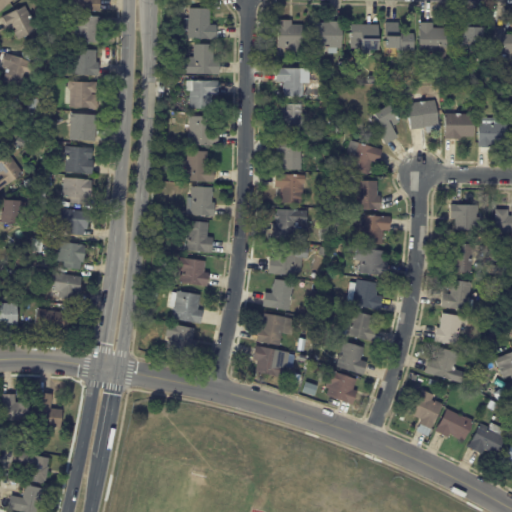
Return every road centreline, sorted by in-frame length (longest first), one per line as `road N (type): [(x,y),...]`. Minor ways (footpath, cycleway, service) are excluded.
road 1 (tertiary): [(0,358),(119,370),(293,411),(427,464),(511,509)]
road 2 (residential): [(245,0),(244,198),(213,389)]
road 3 (secondary): [(119,370),(138,231),(149,8)]
road 4 (residential): [(418,174),(406,316),(367,438)]
road 5 (secondary): [(126,0),(111,260)]
road 6 (secondary): [(96,367),(65,511)]
